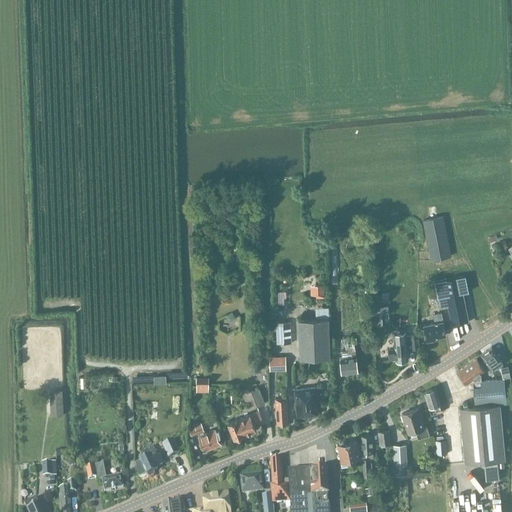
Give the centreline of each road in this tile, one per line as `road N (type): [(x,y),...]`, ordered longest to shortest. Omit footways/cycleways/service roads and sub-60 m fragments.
road 1 (tertiary): [(116,511),(305,438),(511,323)]
road 2 (track): [(127,369),(135,503)]
